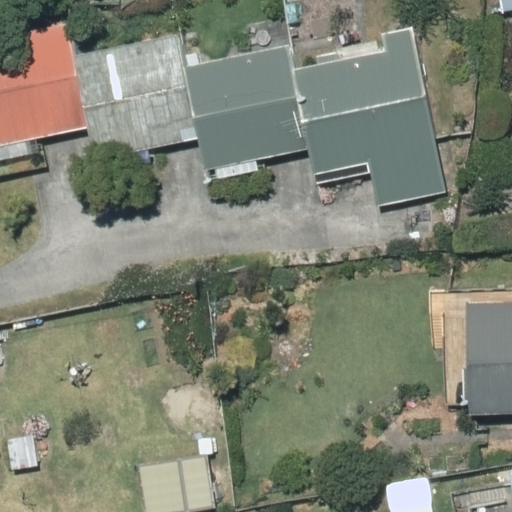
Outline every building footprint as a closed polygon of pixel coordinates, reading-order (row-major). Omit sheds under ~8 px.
[(511,0),(500,0),(503,13),(511,10),(511,0)] [(373,37),(377,53),(284,73),(305,177),(362,164),(372,208),(440,194),(405,30),(373,37)] [(166,35),(65,57),(89,162),(188,140),(166,35)] [(60,38),(0,50),(0,146),(80,129),(60,38)] [(277,47),(174,69),(196,171),(298,149),(277,47)] [(511,302),(464,304),(467,415),(511,413),(511,302)] [(34,437),(6,441),(9,468),(37,465),(34,437)] [(412,478),(389,484),(394,502),(417,496),(412,478)]
